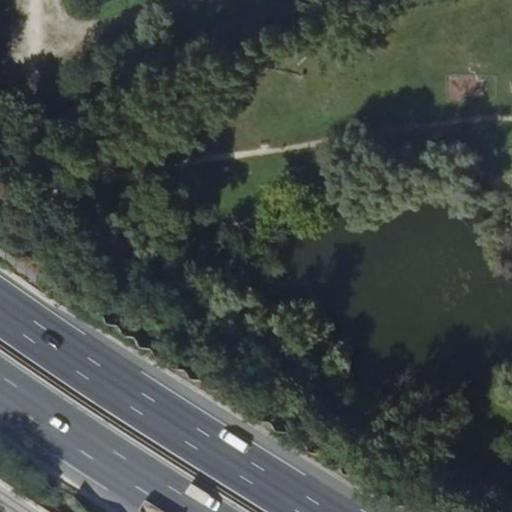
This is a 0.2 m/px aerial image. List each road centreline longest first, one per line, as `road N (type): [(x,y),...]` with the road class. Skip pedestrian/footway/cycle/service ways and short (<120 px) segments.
road 1 (motorway): [(314,511),(0,309)]
road 2 (motorway): [(0,383),(193,511)]
